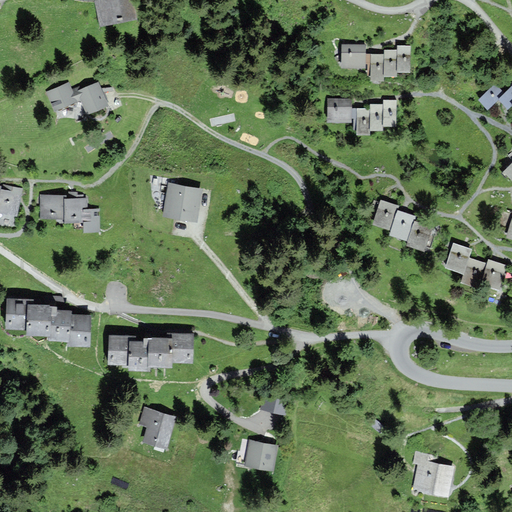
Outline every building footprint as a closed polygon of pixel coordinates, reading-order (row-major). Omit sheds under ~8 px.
[(130,0),(106,0),(99,2),(103,23),(134,16),(130,0)] [(364,46),(344,46),(343,66),(363,66),(364,46)] [(409,46),(397,46),(397,51),(396,71),(409,71),(409,46)] [(384,75),(396,75),(396,71),(397,51),(384,51),(384,55),(384,75)] [(383,79),(384,75),(384,55),(372,55),(371,79),(383,79)] [(87,112),(106,104),(98,84),(81,91),(80,87),(71,91),(69,84),(49,92),(56,109),(82,98),(87,112)] [(511,87),(504,95),(495,86),(481,99),(489,107),(499,97),(508,107),(511,103),(511,87)] [(350,100),(330,99),(329,119),(349,120),(350,100)] [(395,101),(383,100),(383,105),(382,125),(395,126),(395,101)] [(383,105),(370,105),(370,109),(370,129),(382,130),(382,125),(383,105)] [(369,134),(370,129),(370,109),(358,109),(357,133),(369,134)] [(22,189),(2,184),(1,186),(0,192),(0,211),(16,215),(22,189)] [(201,189),(170,184),(165,215),(195,220),(201,189)] [(42,218),(67,217),(67,199),(66,195),(42,196),(42,218)] [(87,210),(87,199),(67,199),(67,217),(67,221),(84,220),(84,231),(99,231),(99,210),(87,210)] [(381,201),(374,223),(391,228),(397,210),(398,206),(381,201)] [(391,228),(389,234),(408,240),(414,221),(416,216),(397,210),(391,228)] [(424,249),(431,227),(414,221),(408,240),(407,244),(424,249)] [(454,244),(447,266),(464,272),(469,258),(471,250),(454,244)] [(461,281),(478,287),(480,281),(486,264),(469,258),(464,272),(461,281)] [(506,266),(487,260),(486,264),(480,281),(498,287),(506,266)] [(88,344),(90,316),(70,315),(70,311),(55,310),(55,307),(32,306),(32,300),(9,299),(7,327),(29,328),(29,332),(52,333),(51,338),(70,338),(70,344),(88,344)] [(191,361),(192,334),(168,334),(168,339),(145,338),(145,342),(134,342),(134,337),(111,336),(110,362),(129,363),(129,368),(147,368),(147,364),(171,365),(171,360),(191,361)] [(266,390),(261,407),(285,413),(290,397),(266,390)] [(175,418),(146,408),(141,423),(149,426),(144,440),(166,447),(175,418)] [(376,420),(371,425),(379,432),(384,427),(376,420)] [(276,446),(251,441),(246,464),(272,469),(276,446)] [(421,461),(415,487),(447,494),(453,468),(421,461)]
